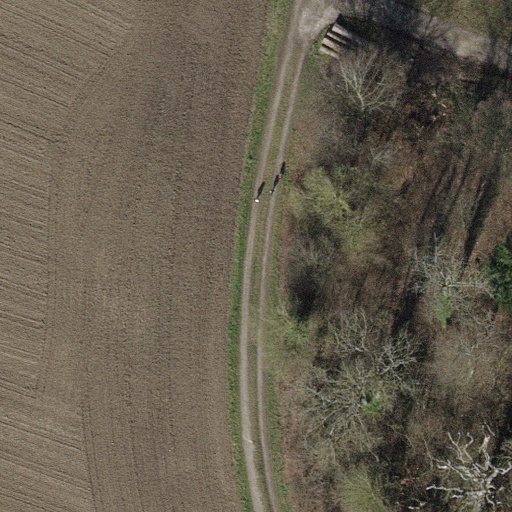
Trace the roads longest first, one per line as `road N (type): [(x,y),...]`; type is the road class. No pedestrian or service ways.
road 1 (track): [(312,0),(290,71),(263,222),(252,350),(264,511)]
road 2 (track): [(511,62),(356,0)]
